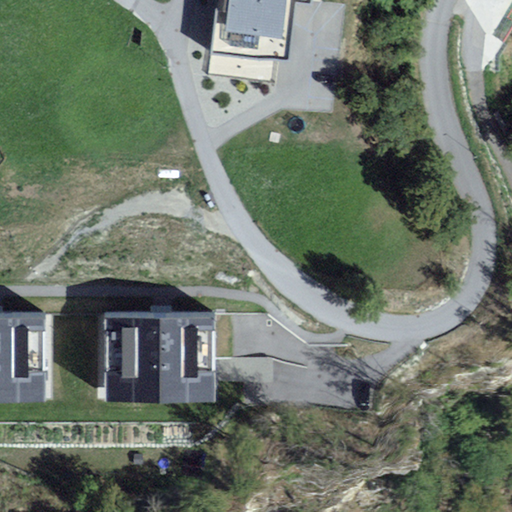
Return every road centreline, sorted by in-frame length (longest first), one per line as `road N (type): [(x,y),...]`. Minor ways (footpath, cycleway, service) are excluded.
road 1 (residential): [(446,0),(432,43),(434,87),(481,210),(484,261),(456,313),(426,326),(346,315),(315,299),(266,254),(221,190),(175,48)]
road 2 (track): [(472,0),(486,117),(511,152)]
